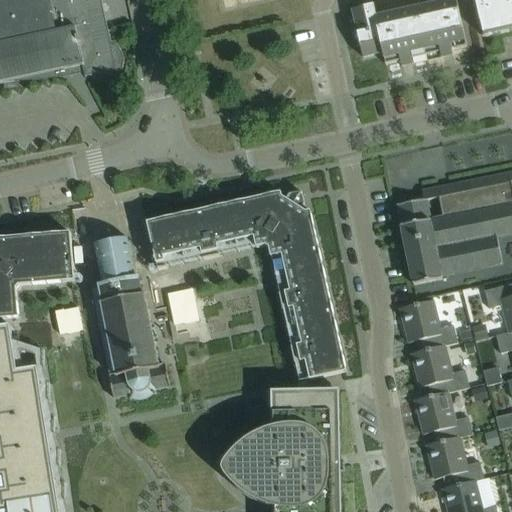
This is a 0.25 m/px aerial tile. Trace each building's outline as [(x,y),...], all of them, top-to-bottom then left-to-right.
[(0,0),(0,83),(82,66),(84,78),(89,77),(95,82),(103,83),(111,81),(117,77),(121,70),(123,62),(121,54),(116,48),(110,45),(100,0),(0,0)] [(453,0),(415,8),(427,57),(440,53),(441,59),(452,55),(451,51),(467,47),(455,0),(453,0)] [(511,0),(475,0),(484,38),(511,31),(511,0)] [(377,30),(374,18),(371,7),(352,11),(357,35),(377,30)] [(382,54),(385,66),(400,62),(402,67),(413,65),(411,60),(427,57),(415,8),(374,18),(382,54)] [(362,58),(382,54),(377,30),(357,35),(362,58)] [(511,173),(421,192),(423,200),(396,206),(413,286),(442,280),(441,277),(502,265),(496,237),(511,234),(511,173)] [(309,380),(308,380),(309,381),(346,373),(310,212),(305,213),(282,198),(281,194),(147,224),(157,271),(265,247),(268,249),(294,364),(310,364),(307,369),(309,380)] [(70,234),(0,239),(0,320),(17,319),(15,290),(18,286),(54,284),(74,282),(70,234)] [(138,278),(135,278),(127,239),(126,240),(116,242),(105,244),(105,245),(95,247),(93,246),(101,285),(99,286),(99,289),(91,290),(108,374),(114,373),(115,376),(108,377),(113,399),(127,396),(130,398),(132,399),(135,400),(139,400),(142,400),(145,399),(148,398),(150,396),(153,394),(155,391),(155,390),(169,387),(165,366),(158,367),(144,296),(143,295),(142,295),(138,278)] [(508,334),(511,333),(511,284),(484,292),(488,310),(501,306),(508,334)] [(192,290),(176,293),(180,310),(183,324),(194,322),(198,321),(196,308),(194,300),(192,290)] [(444,347),(445,348),(457,344),(453,326),(440,330),(433,301),(399,310),(408,344),(416,342),(419,353),(444,347)] [(77,308),(62,311),(67,334),(82,331),(77,308)] [(60,511),(39,370),(17,370),(9,328),(0,328),(0,511),(60,511)] [(511,333),(508,334),(495,337),(500,355),(511,351),(511,333)] [(472,343),(463,346),(466,356),(475,353),(472,343)] [(451,375),(445,348),(444,347),(419,353),(411,355),(419,389),(427,387),(430,398),(448,394),(469,389),(464,371),(451,375)] [(486,387),(501,383),(497,368),(482,372),(486,387)] [(341,511),(341,475),(341,467),(339,392),(271,393),(272,427),(263,430),(255,434),(246,439),(238,445),(231,451),(226,457),(222,463),(220,469),(222,475),(227,481),(232,486),(240,493),(248,498),(256,503),(265,506),(273,509),(273,511),(341,511)] [(455,421),(448,394),(430,398),(414,402),(423,436),(431,434),(434,445),(459,438),(459,439),(472,436),(468,418),(455,421)] [(509,416),(497,419),(500,431),(511,428),(509,416)] [(466,466),(459,439),(459,438),(434,445),(425,447),(434,481),(442,479),(445,489),(445,490),(475,482),(475,483),(484,481),(479,463),(466,466)] [(482,510),(475,483),(475,482),(445,490),(445,489),(442,490),(447,511),(496,511),(495,507),(482,510)]
